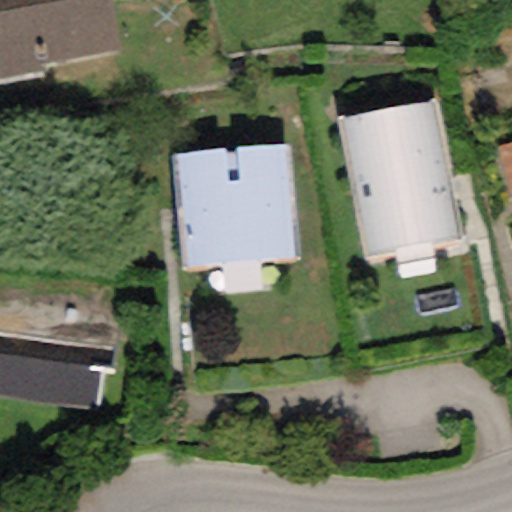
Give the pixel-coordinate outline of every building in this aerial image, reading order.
[(0,0),(0,79),(41,71),(40,63),(118,48),(108,0),(0,0)] [(431,100),(335,120),(365,260),(460,240),(431,100)] [(511,142),(496,147),(511,208),(511,142)] [(289,145),(171,155),(180,272),(298,263),(289,145)] [(120,316),(0,296),(0,398),(103,416),(120,316)]
